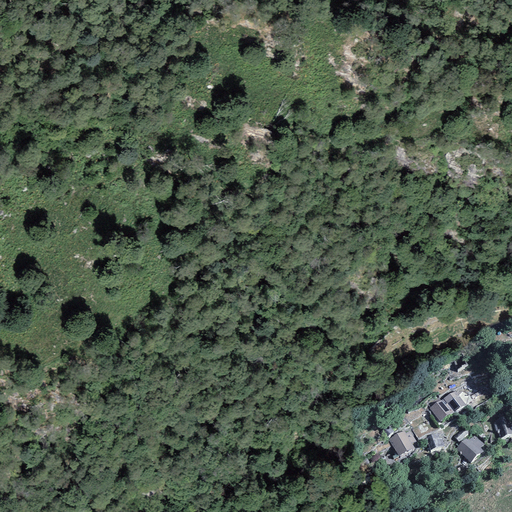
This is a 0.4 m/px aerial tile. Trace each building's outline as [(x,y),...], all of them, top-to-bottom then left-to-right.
[(463,409),(454,395),(441,403),(451,418),(463,409)] [(451,418),(441,403),(428,411),(437,426),(451,418)] [(511,427),(509,418),(495,422),(501,440),(511,436),(511,427)] [(394,434),(387,427),(379,434),(386,441),(394,434)] [(405,433),(405,431),(388,440),(398,459),(414,450),(411,445),(416,442),(410,431),(405,433)] [(437,434),(425,438),(430,452),(442,448),(437,434)] [(468,442),(466,440),(457,450),(472,465),(484,452),(481,449),(485,445),(474,435),(468,442)] [(369,473),(356,476),(358,486),(371,482),(369,473)]
